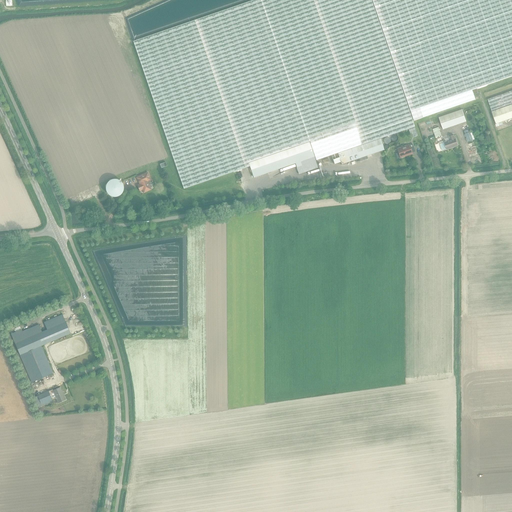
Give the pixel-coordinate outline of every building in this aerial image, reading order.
[(341,163),(341,165),(384,150),(380,139),(414,127),(412,119),(410,116),(370,0),(252,0),(133,41),(184,189),(249,167),(253,178),(295,164),(296,168),(303,165),(302,161),(314,157),(315,157),(316,161),(332,155),(335,165),(341,163)] [(511,76),(511,0),(371,0),(376,13),(411,115),(410,116),(412,119),(413,119),(413,121),(476,100),(472,90),(511,76)] [(511,90),(488,99),(492,112),(496,124),(511,118),(511,90)] [(462,110),(439,118),(443,129),(466,121),(462,110)] [(432,129),(435,138),(441,136),(438,127),(432,129)] [(456,139),(455,139),(453,135),(449,136),(450,140),(444,143),(446,150),(458,146),(456,139)] [(411,153),(415,152),(412,144),(409,145),(397,149),(400,158),(405,156),(405,155),(412,153),(411,153)] [(314,157),(302,161),(303,165),(296,168),(299,175),(318,168),(314,157)] [(151,190),(147,182),(151,180),(147,173),(138,177),(140,181),(142,184),(138,185),(140,191),(144,189),(146,192),(151,190)] [(109,181),(107,183),(106,186),(105,189),(106,191),(107,194),(109,196),(111,197),(114,197),(117,197),(119,196),(121,194),(123,192),(123,189),(123,187),(123,184),(121,182),(119,180),(116,179),(114,179),(111,180),(109,181)] [(40,346),(71,333),(63,314),(43,323),(46,330),(41,332),(38,325),(22,332),(21,330),(10,334),(31,382),(52,373),(40,346)] [(57,403),(65,399),(59,388),(53,391),(52,390),(35,397),(39,407),(52,401),(51,399),(55,397),(57,403)]
